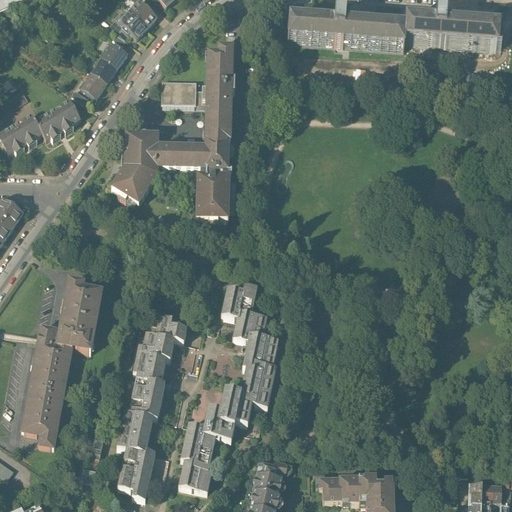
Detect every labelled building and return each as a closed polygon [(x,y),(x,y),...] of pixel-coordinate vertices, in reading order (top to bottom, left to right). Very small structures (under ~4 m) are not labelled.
[(5,0),(0,2),(0,13),(29,0),(5,0)] [(155,0),(156,1),(166,13),(180,0),(155,0)] [(139,6),(129,16),(146,33),(156,22),(149,15),(139,6)] [(136,43),(146,33),(129,16),(119,26),(130,37),(136,43)] [(434,22),(434,28),(416,27),(416,26),(405,25),(404,27),(405,27),(404,34),(405,34),(404,47),(497,54),(499,32),(487,31),(487,32),(445,29),(446,19),(435,18),(434,22)] [(394,34),(345,31),(345,25),(345,20),(334,19),(333,30),(300,27),(300,26),(289,25),(287,47),(403,56),(404,47),(405,34),(404,34),(394,34)] [(112,48),(101,63),(116,74),(126,58),(112,48)] [(218,225),(227,226),(228,183),(231,183),(231,176),(227,176),(228,159),(230,159),(233,156),(234,154),(233,151),(231,149),(228,148),(228,147),(230,147),(232,53),(217,52),(217,59),(207,58),(206,95),(205,115),(204,153),(194,153),(194,146),(187,145),(187,152),(157,151),(157,141),(147,141),(147,138),(132,137),(132,140),(124,140),(124,155),(121,155),(121,174),(123,174),(111,194),(120,199),(117,203),(125,208),(127,204),(138,211),(157,180),(156,180),(156,174),(182,175),(181,181),(184,182),(187,183),(189,185),(191,186),(194,188),(197,188),(196,225),(208,225),(208,229),(218,230),(218,225)] [(111,80),(116,74),(101,63),(91,78),(105,88),(111,80)] [(105,88),(91,78),(81,93),(95,103),(105,88)] [(196,88),(161,87),(161,110),(164,110),(164,115),(205,115),(206,95),(196,95),(196,88)] [(28,104),(22,94),(0,107),(0,116),(2,119),(28,104)] [(68,105),(34,126),(42,140),(45,146),(50,143),(52,146),(60,141),(58,138),(61,137),(63,136),(65,139),(73,134),(71,131),(80,125),(68,105)] [(0,138),(0,147),(8,160),(14,157),(16,160),(24,155),(22,152),(24,150),(26,149),(28,152),(37,147),(35,144),(42,140),(34,126),(30,120),(0,138)] [(3,205),(0,208),(0,248),(1,249),(12,234),(22,219),(3,205)] [(51,453),(69,354),(87,357),(99,298),(82,295),(83,290),(70,287),(64,323),(61,323),(58,339),(58,342),(54,342),(55,335),(42,334),(40,346),(23,437),(40,440),(38,450),(51,453)] [(241,375),(246,376),(275,381),(276,374),(272,374),(278,347),(263,343),(267,324),(252,320),(256,294),(244,291),(242,298),(227,295),(221,323),(236,325),(232,345),(244,347),(247,348),(241,375)] [(170,327),(159,325),(155,341),(145,339),(141,353),(137,352),(136,358),(166,366),(170,367),(173,350),(174,346),(184,348),(187,334),(169,330),(170,327)] [(119,433),(150,440),(154,424),(157,427),(165,390),(161,388),(166,366),(136,358),(132,379),(138,380),(129,419),(123,417),(119,433)] [(275,381),(246,376),(240,401),(225,398),(220,418),(208,415),(204,434),(202,443),(216,446),(218,447),(231,449),(234,431),(235,429),(247,432),(252,412),(267,416),(275,381)] [(90,462),(99,464),(109,415),(101,412),(90,462)] [(208,478),(216,446),(202,443),(204,434),(188,430),(179,468),(183,469),(182,472),(178,494),(207,500),(211,479),(208,478)] [(124,463),(117,495),(133,498),(133,504),(138,505),(146,507),(146,504),(155,460),(146,457),(150,440),(119,433),(116,453),(125,456),(124,463)] [(90,462),(87,476),(96,478),(99,464),(90,462)] [(260,464),(251,511),(279,511),(280,506),(287,469),(260,464)] [(14,477),(0,468),(0,483),(7,488),(14,477)] [(76,497),(91,500),(96,478),(87,476),(81,475),(76,497)] [(499,511),(509,511),(510,494),(511,494),(511,479),(501,480),(500,493),(500,511),(499,511)] [(358,510),(358,506),(357,483),(342,484),(318,485),(318,495),(322,495),(322,508),(341,508),(348,508),(349,511),(358,510)] [(393,511),(393,494),(392,493),(392,487),(383,488),(383,491),(376,491),(376,483),(357,483),(358,506),(365,506),(365,511),(393,511)] [(479,511),(480,510),(480,492),(468,492),(467,511),(479,511)] [(480,492),(480,510),(489,511),(500,511),(500,493),(480,492)]
